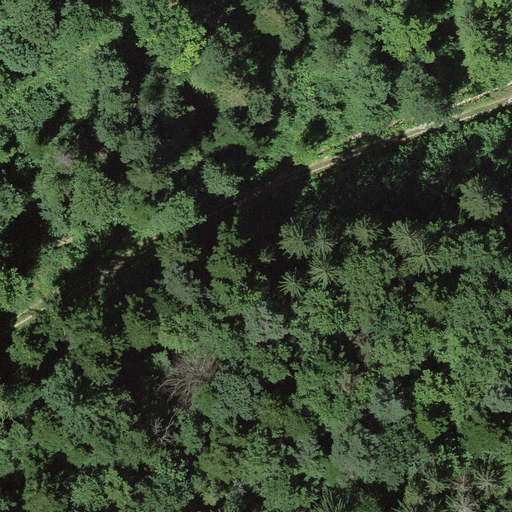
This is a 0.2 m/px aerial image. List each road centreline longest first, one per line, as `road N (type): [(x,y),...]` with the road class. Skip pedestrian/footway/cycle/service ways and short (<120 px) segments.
road 1 (track): [(511,99),(269,185),(65,282),(0,324)]
road 2 (track): [(168,0),(0,113)]
